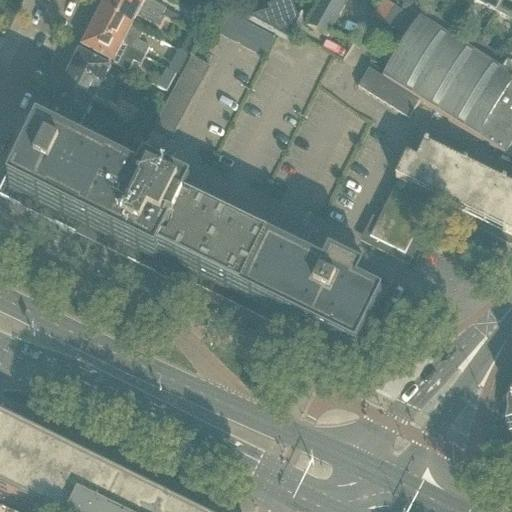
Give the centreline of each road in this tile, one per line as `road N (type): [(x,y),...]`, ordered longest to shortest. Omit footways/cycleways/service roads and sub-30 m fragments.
road 1 (primary): [(49,373),(322,511)]
road 2 (unclassified): [(235,409),(162,319),(0,239)]
road 3 (primary): [(235,409),(0,298)]
road 4 (tertiary): [(502,317),(354,465)]
road 5 (tertiary): [(395,486),(502,317)]
road 6 (unclassified): [(0,123),(56,0)]
road 7 (primary): [(354,465),(235,409)]
